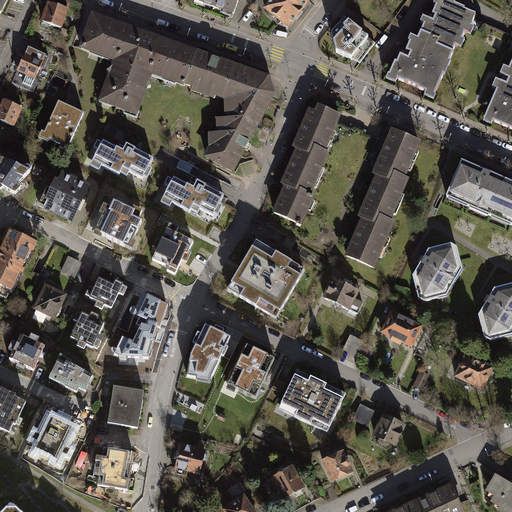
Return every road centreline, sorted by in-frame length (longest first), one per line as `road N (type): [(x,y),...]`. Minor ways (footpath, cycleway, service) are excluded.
road 1 (residential): [(191,300),(460,430),(472,448)]
road 2 (residential): [(191,300),(239,228),(308,67)]
road 3 (residential): [(308,67),(511,157)]
road 4 (residential): [(0,208),(191,300)]
road 5 (residential): [(145,511),(179,330)]
road 6 (residential): [(335,511),(472,448)]
road 7 (residential): [(163,15),(293,62)]
